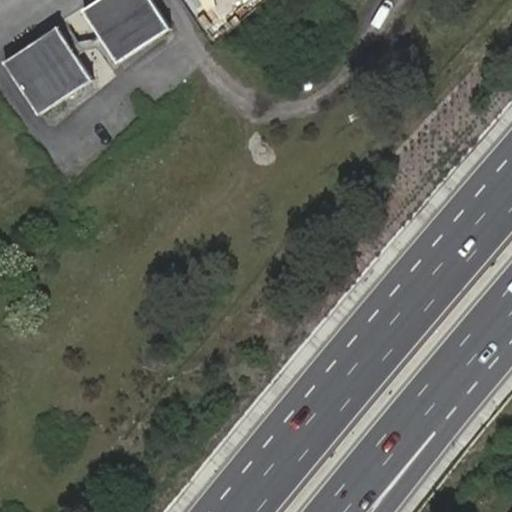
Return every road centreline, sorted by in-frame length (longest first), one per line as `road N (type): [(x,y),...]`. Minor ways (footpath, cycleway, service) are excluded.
road 1 (motorway): [(511,198),(250,511)]
road 2 (unknown): [(0,65),(37,119),(69,142),(81,141),(170,79),(191,48),(191,27)]
road 3 (motorway): [(342,511),(459,373)]
road 4 (motorway): [(384,511),(444,435),(459,373)]
